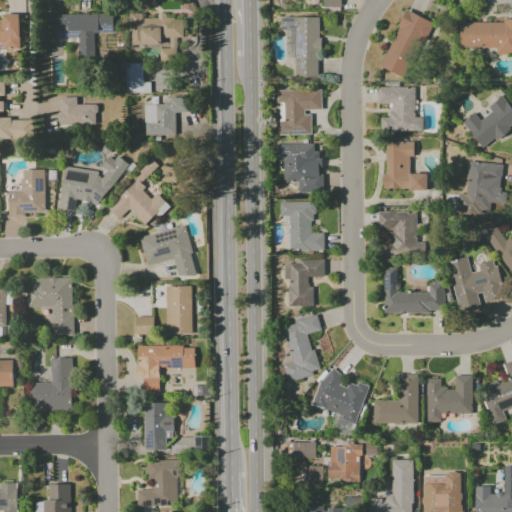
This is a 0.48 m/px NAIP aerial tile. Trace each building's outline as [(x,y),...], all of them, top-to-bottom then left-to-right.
[(322,0),(323,8),(341,7),(340,0),(322,0)] [(430,21),(405,10),(379,67),(404,78),(430,21)] [(0,50),(19,50),(19,14),(2,15),(2,19),(0,19),(0,50)] [(50,39),(78,39),(78,58),(93,58),(93,33),(112,33),(112,14),(50,14),(50,39)] [(130,46),(159,45),(159,61),(176,61),(176,38),(183,38),(182,18),(166,19),(166,16),(141,17),(141,14),(130,14),(130,46)] [(319,18),(280,17),(280,30),(285,31),(285,57),(294,57),(294,74),(318,74),(319,18)] [(511,21),(459,22),(460,48),(496,48),(496,55),(511,54),(511,21)] [(142,82),(142,63),(120,64),(121,83),(125,83),(125,93),(150,92),(149,82),(142,82)] [(0,138),(32,138),(32,117),(4,118),(4,82),(0,82),(0,138)] [(414,87),(377,87),(377,104),(389,104),(389,117),(380,117),(380,131),(422,131),(422,117),(415,117),(414,87)] [(278,135),(311,135),(310,111),(321,111),(321,89),(277,90),(278,135)] [(482,149),(511,125),(511,108),(502,96),(487,108),(490,112),(480,120),(474,113),(462,123),(482,149)] [(76,98),(59,97),(58,125),(95,126),(95,105),(76,104),(76,98)] [(143,102),(144,135),(175,135),(175,113),(188,112),(188,101),(143,102)] [(386,142),(385,174),(383,174),(383,189),(426,190),(426,174),(409,173),(409,156),(413,156),(413,142),(386,142)] [(314,144),(276,144),(276,161),(282,161),(282,182),(297,182),(297,193),(320,193),(320,151),(314,151),(314,144)] [(64,167),(57,209),(74,211),(76,201),(98,205),(128,164),(122,160),(110,158),(100,172),(64,167)] [(505,204),(506,187),(501,187),(502,164),(468,162),(466,194),(457,193),(456,212),(489,214),(490,203),(505,204)] [(107,208),(118,219),(128,209),(146,227),(168,205),(156,193),(152,197),(139,184),(156,167),(152,163),(107,208)] [(8,217),(25,216),(25,213),(45,213),(44,169),(21,170),(21,190),(7,191),(8,217)] [(312,202),(279,202),(279,217),(285,217),(286,252),(323,251),(323,233),(312,233),(312,202)] [(481,231),(510,272),(511,270),(511,236),(505,241),(492,223),(481,231)] [(138,237),(146,266),(172,259),(177,278),(196,274),(183,225),(138,237)] [(445,264),(460,313),(482,306),(481,304),(506,296),(495,259),(477,264),(479,270),(470,273),(465,258),(445,264)] [(324,261),(283,261),(283,280),(287,280),(287,307),(313,306),(313,288),(307,288),(307,277),(324,277),(324,261)] [(383,313),(444,313),(444,284),(428,284),(428,292),(396,292),(396,267),(383,267),(383,313)] [(72,278),(32,278),(32,286),(27,286),(27,308),(51,307),(52,336),(73,336),(72,278)] [(165,286),(165,334),(191,334),(191,286),(165,286)] [(286,381),(318,373),(308,334),(320,331),(317,316),(282,325),(291,362),(282,364),(286,381)] [(135,334),(153,334),(153,317),(135,317),(135,334)] [(142,393),(159,393),(159,368),(194,368),(194,346),(136,346),(136,379),(142,379),(142,393)] [(32,383),(32,412),(72,411),(71,358),(49,358),(50,383),(32,383)] [(0,360),(0,386),(14,386),(14,360),(0,360)] [(492,425),(505,420),(501,411),(511,406),(511,360),(502,364),(507,378),(479,388),(492,425)] [(313,405),(336,413),(331,428),(352,435),(367,386),(345,380),(346,375),(324,368),(313,405)] [(372,400),(372,423),(417,424),(418,375),(397,374),(397,401),(372,400)] [(426,422),(441,422),(441,414),(472,414),(473,376),(454,375),(453,388),(440,388),(440,379),(426,379),(426,422)] [(165,403),(143,403),(143,450),(165,450),(165,439),(173,439),(172,417),(165,417),(165,403)] [(315,459),(315,443),(287,442),(287,458),(315,459)] [(328,480),(359,481),(359,468),(366,469),(367,455),(375,455),(375,443),(364,443),(341,443),(341,447),(328,447),(328,480)] [(136,507),(177,506),(176,460),(146,461),(146,479),(151,479),(151,490),(136,490),(136,507)] [(369,498),(369,511),(412,511),(412,460),(391,460),(391,498),(369,498)] [(474,511),(511,511),(511,466),(503,467),(504,494),(490,494),(490,486),(474,487),(474,511)] [(422,474),(421,511),(460,511),(461,475),(422,474)] [(16,511),(16,483),(0,483),(0,511),(2,511),(1,511),(16,511)] [(47,484),(70,484),(70,511),(42,511),(42,500),(47,500),(47,484)]
